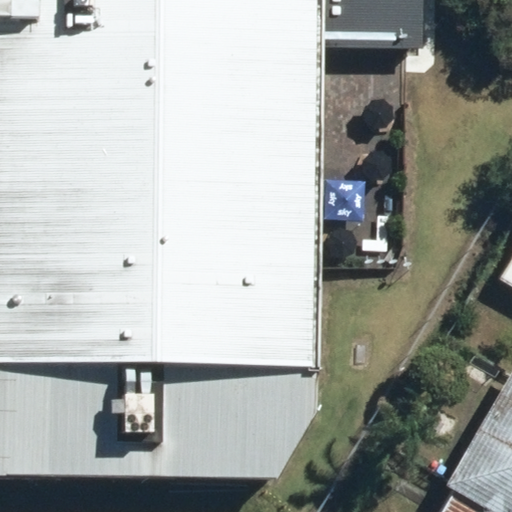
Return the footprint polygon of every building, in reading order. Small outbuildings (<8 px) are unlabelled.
[(0,0),(0,373),(301,378),(305,56),(306,0),(0,0)] [(306,0),(305,56),(412,57),(413,0),(306,0)] [(511,247),(493,281),(511,291),(511,247)] [(511,511),(511,367),(442,485),(450,490),(437,511),(511,511)] [(0,373),(0,485),(270,488),(308,409),(309,378),(301,378),(0,373)]
